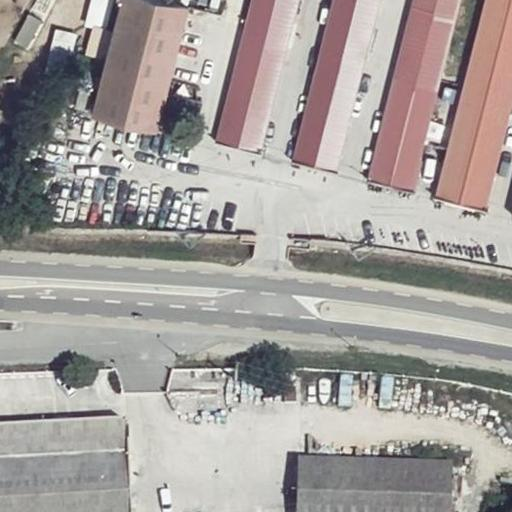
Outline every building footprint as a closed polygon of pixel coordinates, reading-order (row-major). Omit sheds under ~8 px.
[(36,51),(56,0),(34,0),(17,44),(36,51)] [(191,7),(166,0),(124,0),(96,112),(159,128),(191,7)] [(298,0),(255,0),(220,140),(260,151),(298,0)] [(379,0),(336,0),(296,160),(336,170),(379,0)] [(460,0),(417,0),(372,180),(417,192),(422,178),(418,177),(423,159),(420,158),(460,0)] [(511,102),(511,0),(487,0),(439,195),(485,208),(511,102)] [(96,97),(82,93),(77,107),(92,111),(96,97)] [(0,511),(129,511),(125,423),(0,428),(0,511)] [(297,511),(451,511),(453,459),(298,455),(297,511)]
